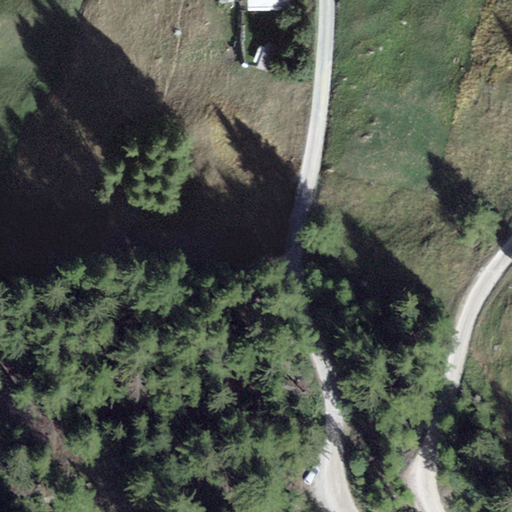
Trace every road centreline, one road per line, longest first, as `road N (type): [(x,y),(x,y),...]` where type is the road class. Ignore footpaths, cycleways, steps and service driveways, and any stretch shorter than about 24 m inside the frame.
road 1 (track): [(351,511),(330,487),(329,390),(292,280),(329,92),(332,0)]
road 2 (track): [(511,252),(475,303),(459,372),(430,438),(421,487),(434,511)]
